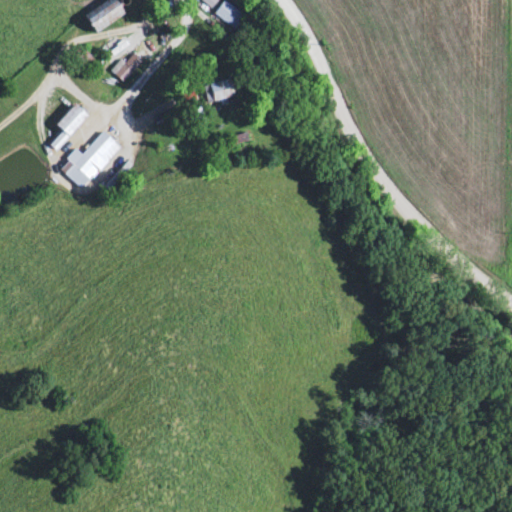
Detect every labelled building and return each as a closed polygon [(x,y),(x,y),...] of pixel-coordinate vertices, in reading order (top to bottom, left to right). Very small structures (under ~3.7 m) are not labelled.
[(107,0),(84,19),(97,34),(123,13),(111,0),(107,0)] [(208,10),(216,2),(213,0),(199,0),(199,1),(208,10)] [(210,18),(240,38),(251,22),(221,2),(210,18)] [(230,99),(227,82),(201,87),(205,104),(230,99)] [(55,126),(62,133),(50,146),(55,151),(87,119),(75,107),(55,126)] [(81,157),(75,152),(59,171),(82,191),(119,149),(101,133),(81,157)]
